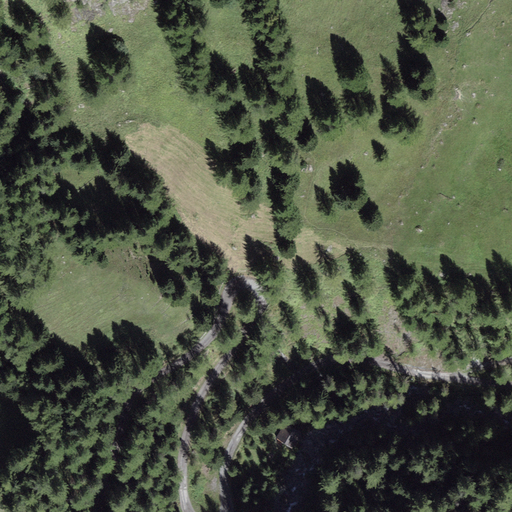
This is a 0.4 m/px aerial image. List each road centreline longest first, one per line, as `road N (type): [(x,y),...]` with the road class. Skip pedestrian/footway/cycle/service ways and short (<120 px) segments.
road 1 (track): [(98,511),(124,406),(152,377),(200,348),(232,286),(247,282),(261,291),(262,305),(204,388),(186,433),(188,511)]
road 2 (track): [(224,511),(226,457),(247,422),(278,388),(315,368),(347,356),(511,385)]
